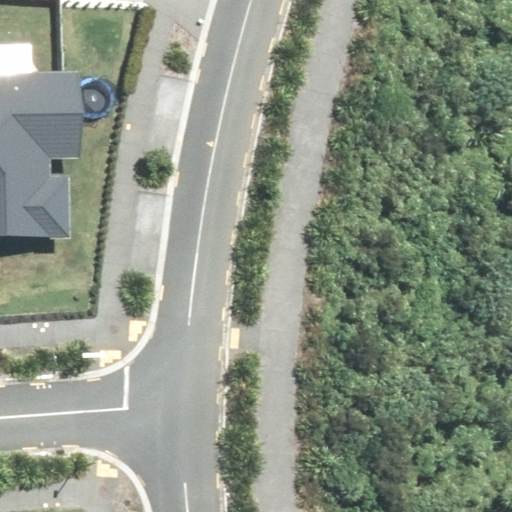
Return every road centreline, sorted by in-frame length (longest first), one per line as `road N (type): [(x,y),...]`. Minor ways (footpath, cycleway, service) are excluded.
road 1 (residential): [(251,0),(211,180),(187,399)]
road 2 (residential): [(0,414),(187,399)]
